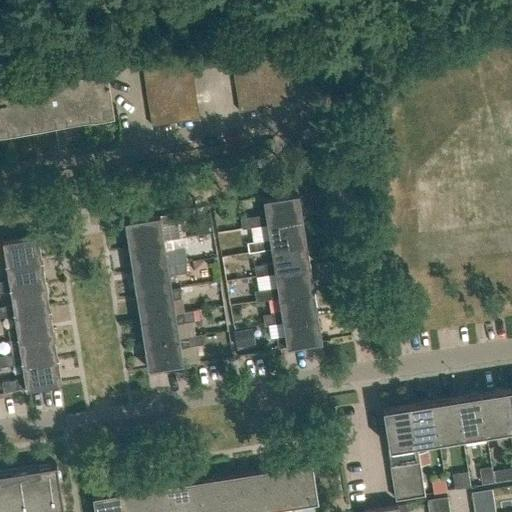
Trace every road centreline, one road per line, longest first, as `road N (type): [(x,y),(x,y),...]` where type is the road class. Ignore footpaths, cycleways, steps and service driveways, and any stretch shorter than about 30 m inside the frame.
road 1 (residential): [(0,430),(511,348)]
road 2 (residential): [(0,174),(137,147)]
